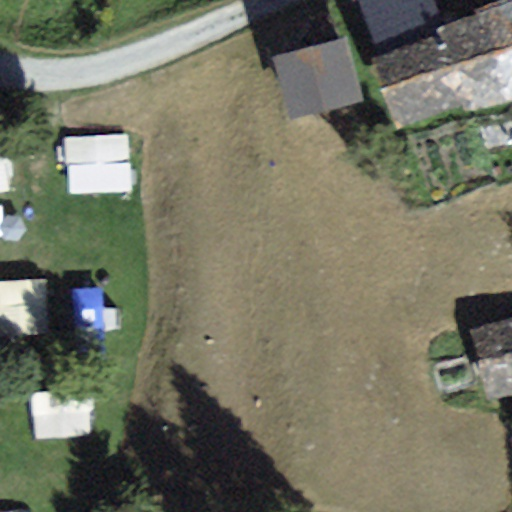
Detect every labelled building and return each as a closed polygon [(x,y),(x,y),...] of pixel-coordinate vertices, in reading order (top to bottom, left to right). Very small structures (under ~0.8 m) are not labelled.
[(420,0),(363,0),(402,116),(459,104),(511,93),(511,0),(502,0),(430,27),(420,0)] [(350,74),(340,40),(280,56),(294,109),(355,93),(350,74)] [(70,131),(71,185),(131,183),(130,130),(70,131)] [(0,327),(48,326),(46,273),(0,274),(0,327)] [(511,326),(480,334),(493,388),(511,383),(511,326)]
